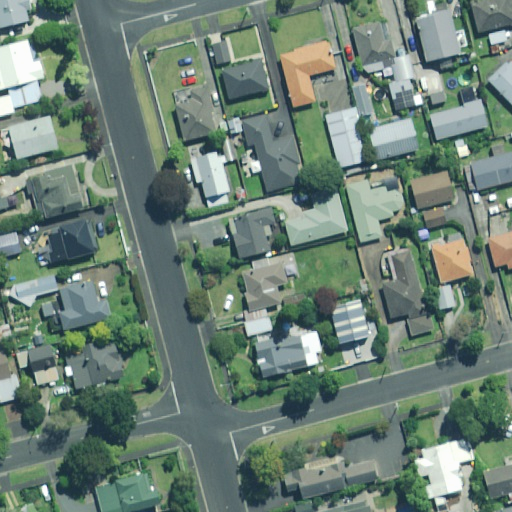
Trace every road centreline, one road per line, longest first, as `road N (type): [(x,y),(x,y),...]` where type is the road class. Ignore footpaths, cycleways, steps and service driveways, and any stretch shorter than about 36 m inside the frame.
road 1 (residential): [(202,408),(101,30)]
road 2 (residential): [(210,438),(511,356)]
road 3 (residential): [(0,459),(202,408)]
road 4 (residential): [(101,30),(218,0)]
